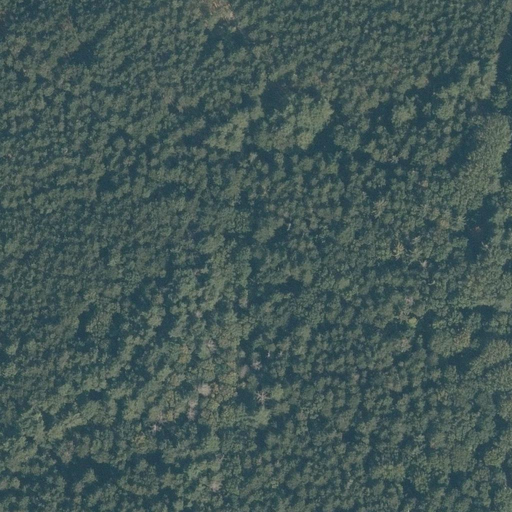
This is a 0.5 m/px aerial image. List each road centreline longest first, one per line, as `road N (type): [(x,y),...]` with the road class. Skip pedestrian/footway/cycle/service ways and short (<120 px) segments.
road 1 (unclassified): [(511,503),(466,226),(471,174),(511,29)]
road 2 (track): [(507,476),(381,473),(314,417),(233,443)]
road 3 (track): [(233,443),(186,474),(93,435),(19,473)]
